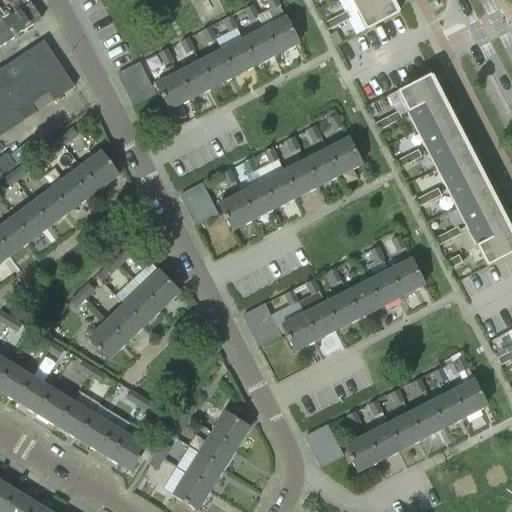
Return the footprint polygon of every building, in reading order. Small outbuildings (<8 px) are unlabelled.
[(0,0),(0,17),(13,37),(40,19),(27,0),(0,0)] [(275,0),(265,0),(271,10),(279,6),(275,0)] [(351,0),(358,11),(379,0),(351,0)] [(392,0),(379,0),(358,11),(367,30),(399,14),(392,0)] [(257,17),(251,6),(243,10),(249,21),(257,17)] [(335,18),(338,25),(349,20),(346,12),(335,18)] [(235,28),(229,16),(227,18),(221,21),(227,32),(235,28)] [(0,45),(13,37),(0,17),(0,45)] [(263,29),(275,54),(298,43),(285,18),(263,29)] [(327,31),(338,25),(335,18),(323,24),(327,31)] [(214,39),(208,28),(204,30),(201,32),(206,43),(214,39)] [(254,65),(275,54),(263,29),(241,40),(254,65)] [(193,50),(187,39),(179,43),(185,54),(193,50)] [(233,76),(254,65),(241,40),(220,51),(233,76)] [(0,176),(1,176),(1,175),(0,173),(0,136),(35,113),(30,104),(47,92),(53,101),(57,99),(73,87),(43,41),(0,69),(0,176)] [(171,61),(165,50),(158,54),(163,65),(171,61)] [(212,87),(233,76),(220,51),(199,62),(212,87)] [(190,98),(212,87),(199,62),(177,73),(190,98)] [(117,75),(122,85),(143,74),(138,64),(134,66),(117,75)] [(168,110),(190,98),(177,73),(155,85),(159,92),(161,95),(160,96),(162,99),(163,99),(168,110)] [(149,84),(143,74),(122,85),(127,95),(149,84)] [(152,78),(143,74),(149,84),(154,94),(159,92),(155,85),(152,78)] [(399,91),(409,111),(441,94),(431,74),(399,91)] [(154,94),(149,84),(127,95),(132,105),(154,94)] [(441,94),(409,111),(419,130),(451,114),(441,94)] [(386,118),(390,125),(401,120),(397,112),(386,118)] [(461,133),(451,114),(419,130),(429,149),(461,133)] [(335,116),(327,120),(333,131),(341,127),(335,116)] [(390,125),(386,118),(375,124),(379,131),(390,125)] [(320,138),(314,127),(306,130),(312,142),(320,138)] [(59,139),(64,146),(78,136),(72,128),(59,139)] [(429,149),(439,169),(471,152),(461,133),(429,149)] [(298,149),(292,138),(284,142),(290,153),(298,149)] [(50,156),(64,146),(59,139),(45,149),(50,156)] [(326,150),(338,175),(360,164),(348,139),(326,150)] [(277,160),(271,149),(263,152),(269,164),(277,160)] [(317,186),(338,175),(326,150),(304,161),(317,186)] [(417,151),(406,157),(409,164),(421,158),(417,151)] [(481,171),(471,152),(439,169),(449,188),(481,171)] [(100,153),(79,169),(95,191),(117,175),(110,165),(111,164),(108,161),(107,162),(100,153)] [(409,164),(406,157),(395,163),(398,170),(409,164)] [(255,171),(250,160),(242,163),(247,175),(255,171)] [(296,197),(317,186),(304,161),(283,172),(296,197)] [(11,175),(16,182),(26,174),(21,167),(11,175)] [(79,169),(58,184),(74,207),(95,191),(79,169)] [(234,182),(229,171),(221,174),(226,186),(234,182)] [(256,171),(255,171),(247,175),(245,176),(251,188),(262,183),(256,171)] [(449,188),(458,207),(490,190),(481,171),(449,188)] [(274,208),(296,197),(283,172),(262,183),(274,208)] [(5,189),(16,182),(11,175),(0,183),(5,189)] [(253,219),(274,208),(262,183),(251,188),(240,194),(253,219)] [(58,184),(37,200),(53,222),(74,207),(58,184)] [(206,195),(201,185),(179,196),(185,206),(206,195)] [(426,195),(429,202),(440,197),(437,189),(426,195)] [(500,210),(490,190),(458,207),(468,226),(500,210)] [(231,230),(253,219),(240,194),(218,205),(224,216),(223,216),(225,220),(226,219),(231,230)] [(190,216),(211,205),(206,195),(185,206),(190,216)] [(429,202),(426,195),(414,201),(418,208),(429,202)] [(37,200),(16,216),(33,238),(53,222),(37,200)] [(216,215),(211,205),(190,216),(195,226),(216,215)] [(500,210),(468,226),(478,245),(510,229),(500,210)] [(16,216),(0,227),(0,238),(12,254),(33,238),(16,216)] [(445,234),(449,241),(460,235),(456,228),(445,234)] [(511,232),(510,229),(478,245),(489,265),(511,253),(511,232)] [(438,247),(449,241),(445,234),(434,239),(438,247)] [(398,237),(390,241),(396,252),(404,248),(398,237)] [(0,238),(0,262),(12,254),(0,238)] [(382,259),(376,248),(368,252),(374,263),(382,259)] [(128,257),(123,251),(113,260),(119,266),(128,257)] [(457,256),(446,262),(450,269),(461,263),(457,256)] [(361,270),(355,258),(347,262),(353,274),(361,270)] [(119,266),(113,260),(104,268),(110,275),(119,266)] [(410,260),(388,271),(401,296),(423,285),(417,273),(410,260)] [(340,281),(334,270),(326,274),(332,285),(340,281)] [(380,307),(401,296),(388,271),(367,282),(380,307)] [(158,272),(140,289),(160,309),(178,292),(158,272)] [(101,283),(95,277),(91,281),(99,289),(104,285),(101,283)] [(132,280),(115,297),(123,305),(143,326),(160,309),(140,289),(132,280)] [(319,292),(313,280),(305,284),(311,296),(319,292)] [(367,282),(346,293),(358,318),(380,307),(367,282)] [(87,284),(78,293),(84,299),(94,290),(87,284)] [(297,303),(291,291),(283,295),(289,307),(297,303)] [(78,293),(69,302),(75,308),(84,299),(78,293)] [(337,329),(358,318),(346,293),(324,304),(337,329)] [(324,304),(303,315),(316,340),(337,329),(324,304)] [(123,305),(106,322),(125,342),(143,326),(123,305)] [(242,316),(247,327),(269,316),(263,305),(242,316)] [(0,322),(6,326),(10,319),(0,312),(0,322)] [(294,351),(316,340),(303,315),(281,326),(286,337),(285,337),(287,341),(288,340),(294,351)] [(252,337),(274,326),(269,316),(247,327),(252,337)] [(22,326),(10,319),(6,326),(17,333),(22,326)] [(106,322),(88,339),(97,348),(96,348),(98,351),(99,350),(108,359),(125,342),(106,322)] [(279,336),(274,326),(252,337),(257,347),(279,336)] [(36,344),(47,351),(51,344),(43,339),(40,337),(36,344)] [(62,350),(51,344),(47,351),(58,357),(62,350)] [(500,366),(511,361),(507,353),(496,359),(500,366)] [(0,358),(0,381),(10,365),(0,358)] [(467,369),(462,358),(454,362),(460,373),(458,374),(464,385),(451,392),(464,417),(486,406),(473,381),(471,376),(467,369)] [(77,369),(88,376),(92,369),(81,362),(77,369)] [(10,365),(0,381),(0,391),(16,401),(30,377),(10,365)] [(103,376),(92,369),(88,376),(99,383),(103,376)] [(445,380),(440,369),(432,373),(438,384),(445,380)] [(30,377),(16,401),(36,414),(51,390),(30,377)] [(424,391),(418,379),(410,383),(416,395),(424,391)] [(51,390),(36,414),(57,426),(72,402),(51,390)] [(125,399),(139,407),(144,400),(133,393),(129,391),(125,399)] [(402,402),(396,391),(389,394),(394,406),(402,402)] [(442,428),(464,417),(451,392),(429,403),(442,428)] [(158,408),(144,400),(139,407),(154,416),(158,408)] [(381,413),(375,401),(367,405),(373,417),(381,413)] [(72,402),(57,426),(78,439),(92,415),(72,402)] [(188,403),(181,414),(188,419),(195,408),(188,403)] [(429,403),(408,414),(421,439),(442,428),(429,403)] [(211,433),(235,448),(248,428),(224,412),(211,433)] [(359,424),(354,412),(346,416),(352,428),(359,424)] [(188,419),(181,414),(176,422),(174,425),(181,430),(188,419)] [(400,450),(421,439),(408,414),(387,425),(400,450)] [(92,415),(78,439),(109,458),(123,434),(92,415)] [(387,425),(365,436),(378,461),(400,450),(387,425)] [(305,437),(310,447),(331,437),(326,426),(305,437)] [(222,469),(235,448),(211,433),(198,454),(222,469)] [(123,434),(109,458),(130,471),(136,461),(137,461),(139,458),(138,457),(145,447),(123,434)] [(356,472),(378,461),(365,436),(343,447),(349,458),(348,458),(350,462),(351,461),(356,472)] [(336,447),(331,437),(310,447),(315,458),(336,447)] [(162,443),(155,455),(163,459),(170,449),(162,443)] [(315,458),(320,468),(342,457),(336,447),(315,458)] [(185,474),(209,489),(222,469),(198,454),(185,474)] [(163,459),(155,455),(149,466),(156,470),(163,459)] [(196,510),(209,489),(185,474),(172,495),(182,501),(182,502),(185,504),(186,504),(196,510)] [(0,511),(14,491),(0,482),(0,511)] [(14,491),(0,511),(29,511),(35,504),(14,491)]
